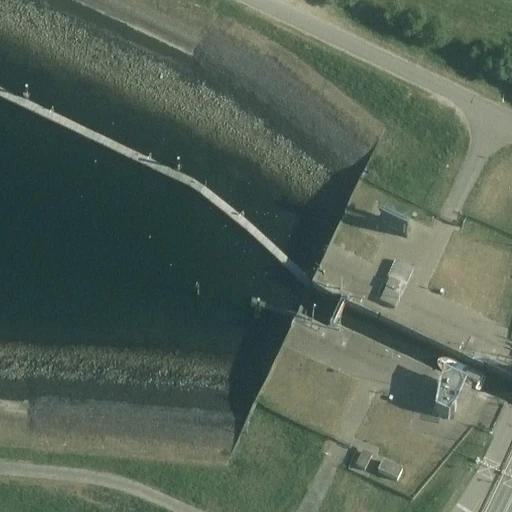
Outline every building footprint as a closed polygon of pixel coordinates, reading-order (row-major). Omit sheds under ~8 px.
[(404,217),(428,228),(433,217),(410,206),(404,217)] [(383,281),(373,302),(393,311),(412,271),(395,263),(386,282),(383,281)] [(465,389),(443,379),(438,388),(433,416),(447,422),(454,414),(465,389)] [(361,454),(354,469),(364,474),(371,459),(361,454)] [(401,473),(381,464),(376,474),(396,484),(401,473)]
